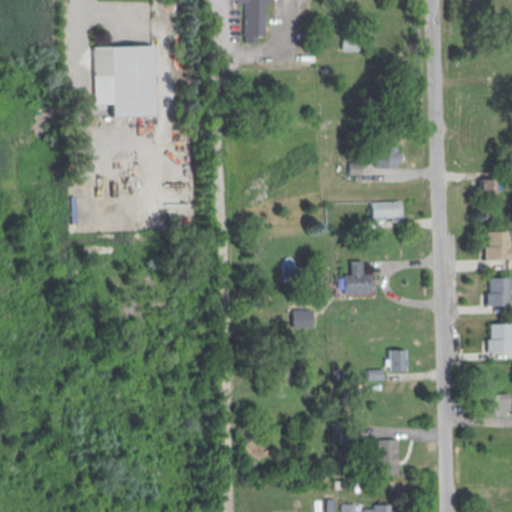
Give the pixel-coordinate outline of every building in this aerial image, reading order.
[(243,3),(243,43),(255,43),(255,36),(264,36),(263,0),(270,0),(233,0),(233,3),(243,3)] [(91,48),(149,47),(151,116),(109,117),(109,104),(93,105),(91,48)] [(373,148),(394,148),(395,169),(374,170),(373,148)] [(495,179),(478,179),(478,200),(495,200),(495,179)] [(369,220),(400,220),(400,201),(369,201),(369,220)] [(504,231),(505,259),(481,260),(481,247),(484,247),(484,232),(504,231)] [(340,275),(348,275),(348,263),(360,262),(360,275),(367,275),(367,293),(341,294),(340,275)] [(506,277),(507,305),(483,306),(482,293),(486,293),(485,278),(506,277)] [(289,309),(289,327),(310,327),(310,309),(289,309)] [(507,324),(508,352),(484,353),(484,340),(487,340),(486,324),(507,324)] [(385,349),(385,370),(404,370),(404,349),(385,349)] [(505,394),(480,394),(480,415),(505,415),(505,394)] [(374,438),(395,437),(396,466),(375,467),(374,438)] [(392,511),(393,504),(359,504),(359,503),(339,503),(339,511),(392,511)]
